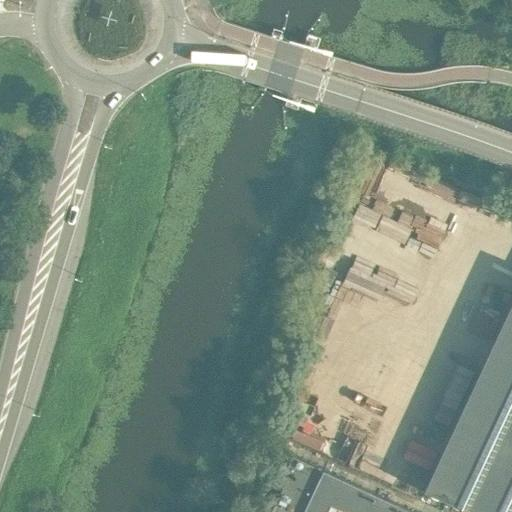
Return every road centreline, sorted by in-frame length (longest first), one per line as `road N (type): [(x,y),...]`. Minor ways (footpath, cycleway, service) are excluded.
road 1 (primary): [(0,438),(114,84)]
road 2 (primary): [(75,75),(0,388)]
road 3 (tertiary): [(511,152),(236,59)]
